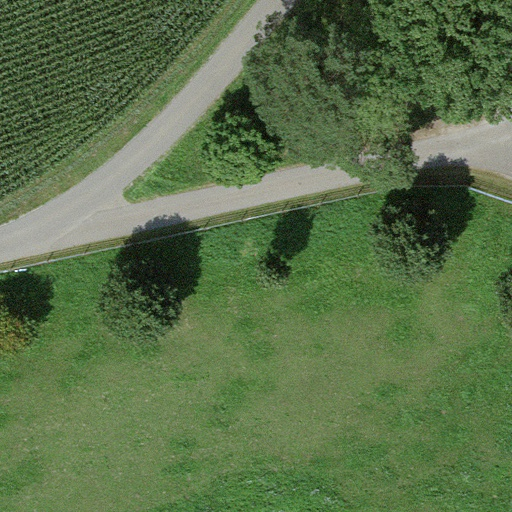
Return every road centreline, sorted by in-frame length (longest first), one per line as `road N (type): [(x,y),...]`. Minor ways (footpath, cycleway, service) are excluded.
road 1 (unclassified): [(34,232),(393,163),(511,130)]
road 2 (residential): [(34,232),(154,151),(289,0)]
